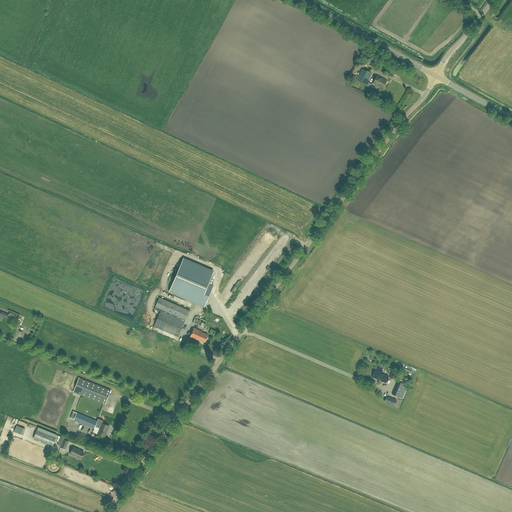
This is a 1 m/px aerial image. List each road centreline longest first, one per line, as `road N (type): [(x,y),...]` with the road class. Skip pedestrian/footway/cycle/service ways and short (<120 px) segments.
road 1 (unclassified): [(104,511),(434,75)]
road 2 (unclassified): [(434,75),(294,0)]
